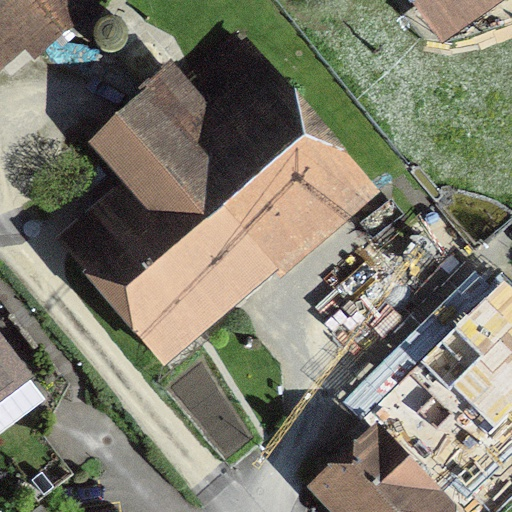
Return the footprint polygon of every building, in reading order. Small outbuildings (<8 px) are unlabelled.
[(64,0),(12,0),(0,10),(0,57),(66,2),(64,0)] [(399,0),(434,50),(506,0),(399,0)] [(350,188),(238,51),(187,93),(174,78),(88,149),(134,205),(71,257),(149,352),(350,188)] [(511,456),(511,377),(474,335),(374,424),(452,511),(511,456)] [(0,347),(0,429),(40,399),(0,347)] [(438,511),(367,434),(299,495),(314,511),(438,511)]
